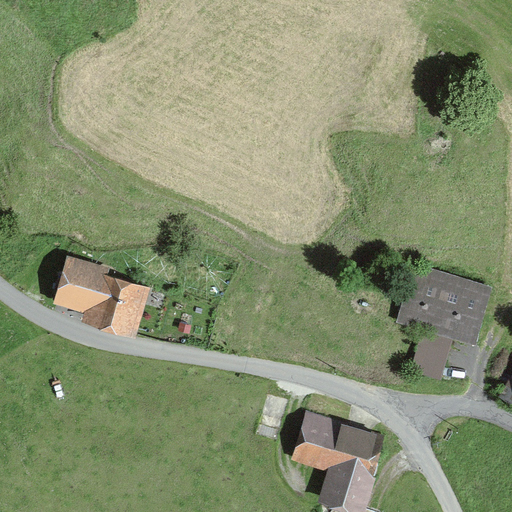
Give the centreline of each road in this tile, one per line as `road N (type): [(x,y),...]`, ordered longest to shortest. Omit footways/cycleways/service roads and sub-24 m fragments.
road 1 (unclassified): [(369,399),(304,375),(62,327),(0,287)]
road 2 (unclassified): [(369,399),(496,414),(511,423)]
road 3 (unclassified): [(450,511),(428,457),(369,399)]
